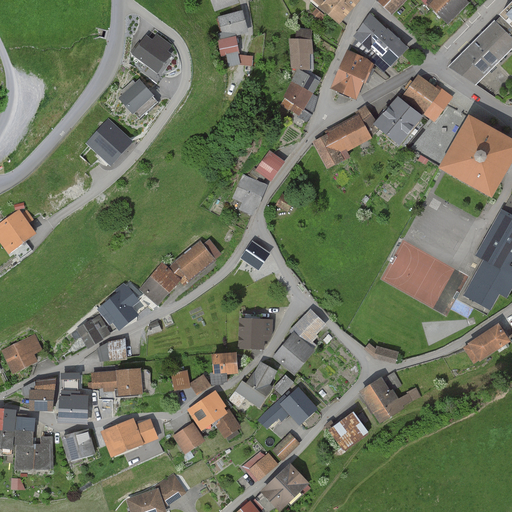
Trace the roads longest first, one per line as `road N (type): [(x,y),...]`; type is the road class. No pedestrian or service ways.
road 1 (residential): [(302,299),(245,374),(175,412),(68,428),(0,403)]
road 2 (residential): [(257,224),(233,263),(186,300),(0,397)]
road 3 (residential): [(118,0),(110,62),(94,90),(38,156),(0,182)]
road 4 (residential): [(369,367),(229,511)]
road 5 (residential): [(511,306),(439,354),(369,367)]
road 6 (residential): [(257,224),(265,195),(323,116)]
road 7 (residential): [(323,116),(327,83),(366,0)]
road 8 (residential): [(323,116),(433,63)]
